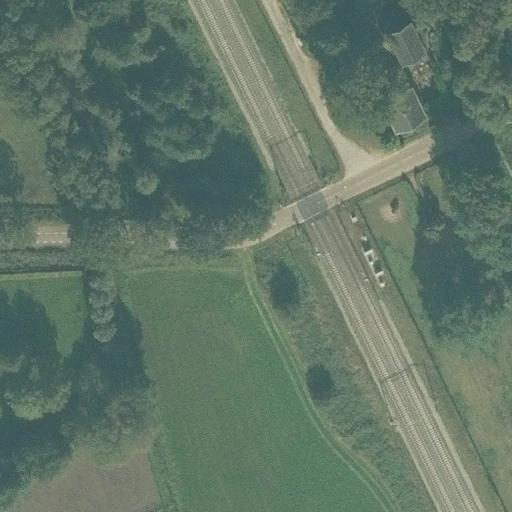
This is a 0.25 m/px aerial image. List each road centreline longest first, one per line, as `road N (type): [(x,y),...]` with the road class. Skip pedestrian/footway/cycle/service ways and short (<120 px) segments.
road 1 (tertiary): [(0,239),(247,234),(511,110)]
road 2 (unknown): [(361,181),(270,0)]
